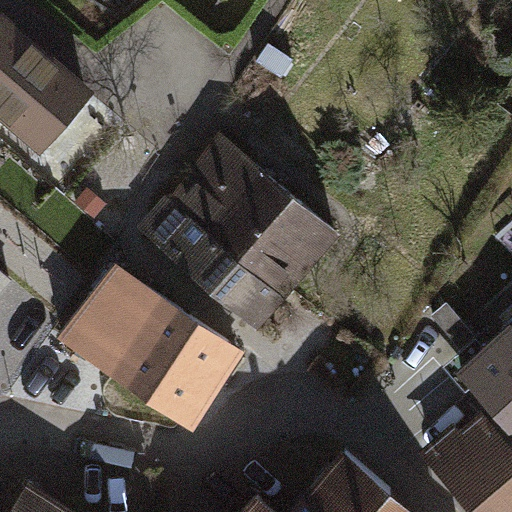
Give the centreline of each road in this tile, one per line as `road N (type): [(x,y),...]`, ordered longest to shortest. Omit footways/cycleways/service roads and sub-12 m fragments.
road 1 (residential): [(0,431),(22,426),(180,454),(274,417),(338,408),(445,511)]
road 2 (residential): [(6,0),(144,110)]
